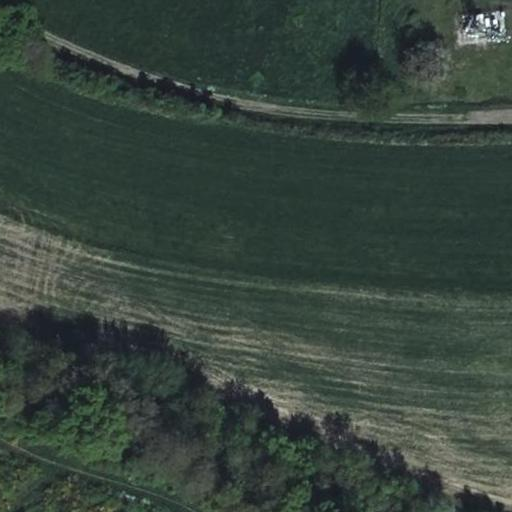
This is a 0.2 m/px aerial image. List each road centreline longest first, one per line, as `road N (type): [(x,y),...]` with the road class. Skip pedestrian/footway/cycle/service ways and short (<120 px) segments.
road 1 (track): [(511,115),(368,118),(261,108),(153,80),(57,41),(1,0)]
road 2 (track): [(0,438),(187,511)]
